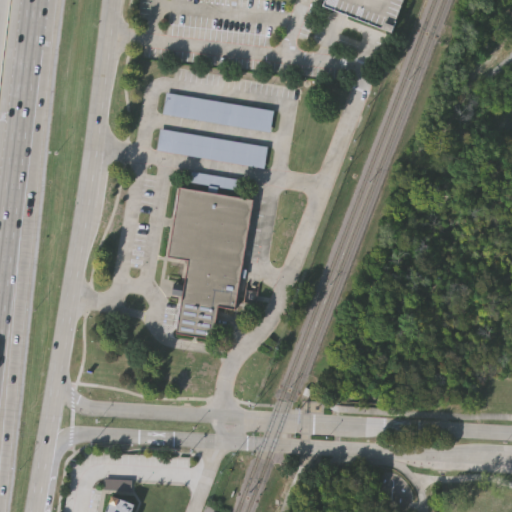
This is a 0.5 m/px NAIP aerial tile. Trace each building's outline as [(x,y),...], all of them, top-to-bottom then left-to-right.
[(324,0),(404,0),(393,30),(324,0)] [(271,130),(163,112),(167,91),(274,109),(271,130)] [(268,144),(265,166),(157,148),(161,126),(268,144)] [(254,196),(242,266),(249,267),(247,276),(241,275),(236,308),(219,305),(214,338),(177,333),(184,294),(173,293),(175,279),(185,281),(189,258),(170,255),(181,185),(189,186),(192,169),(239,177),(237,194),(254,196)] [(106,511),(113,494),(135,503),(131,511),(106,511)]
